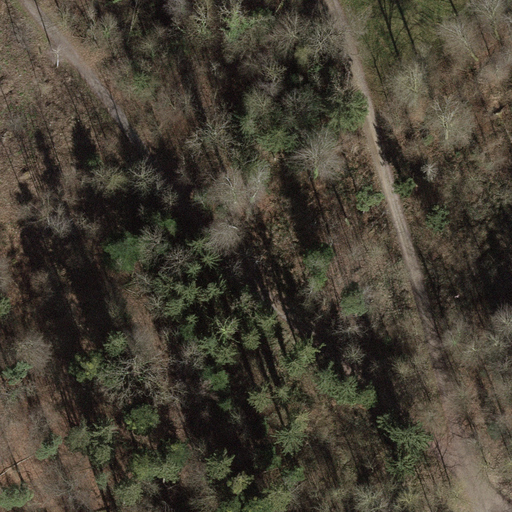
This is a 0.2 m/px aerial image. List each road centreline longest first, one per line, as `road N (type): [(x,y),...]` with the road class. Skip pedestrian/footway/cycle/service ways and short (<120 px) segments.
road 1 (track): [(24,0),(262,283),(390,397),(477,496)]
road 2 (track): [(481,511),(331,0)]
